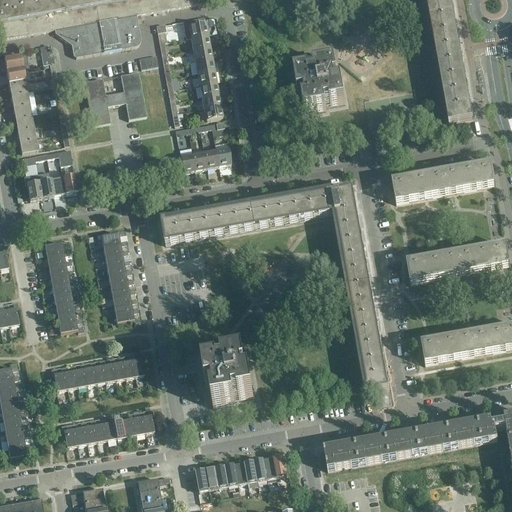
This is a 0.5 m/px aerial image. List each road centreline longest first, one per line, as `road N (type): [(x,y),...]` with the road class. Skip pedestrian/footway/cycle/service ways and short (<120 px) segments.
road 1 (residential): [(0,50),(43,44),(61,51),(63,67),(89,65),(145,52),(149,24),(224,10)]
road 2 (residential): [(404,413),(359,169)]
road 3 (residential): [(173,455),(132,212)]
road 4 (residential): [(256,191),(224,10)]
road 5 (residential): [(359,169),(490,142)]
road 6 (residential): [(173,455),(303,431)]
road 7 (residential): [(132,212),(256,191)]
road 8 (residential): [(11,233),(132,212)]
